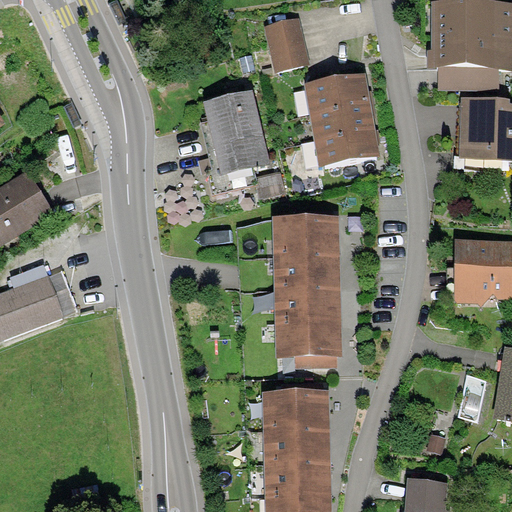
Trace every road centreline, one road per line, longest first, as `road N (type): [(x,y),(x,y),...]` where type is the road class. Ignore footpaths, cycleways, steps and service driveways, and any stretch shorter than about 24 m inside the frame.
road 1 (tertiary): [(69,0),(124,115),(136,276),(174,511)]
road 2 (residential): [(353,511),(414,292),(418,248),(385,0)]
